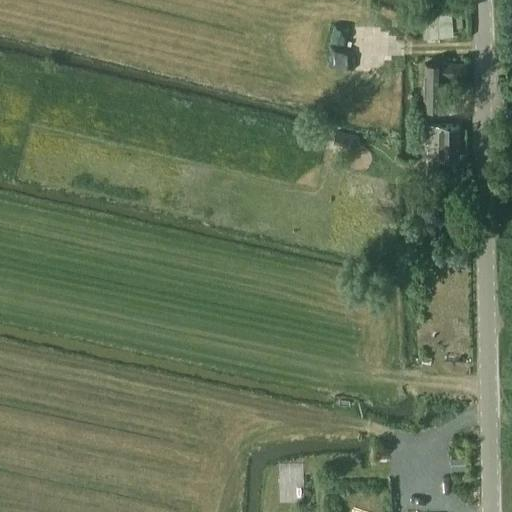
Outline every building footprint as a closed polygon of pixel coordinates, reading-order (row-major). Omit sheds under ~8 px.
[(423,8),(425,36),(426,36),(427,42),(440,41),(439,35),(452,34),(450,7),(423,8)] [(424,107),(442,107),(442,77),(455,77),(455,63),(424,62),(424,107)] [(429,125),(429,147),(427,151),(427,157),(429,159),(427,162),(427,172),(429,175),(437,175),(440,173),(440,162),(437,159),(440,157),(459,157),(459,125),(429,125)] [(465,471),(464,459),(450,460),(451,472),(465,471)] [(301,488),(303,465),(283,464),(282,487),(301,488)] [(367,499),(367,511),(393,511),(393,498),(367,499)]
